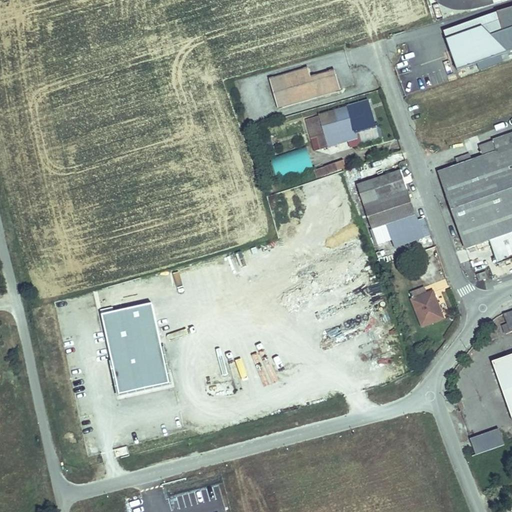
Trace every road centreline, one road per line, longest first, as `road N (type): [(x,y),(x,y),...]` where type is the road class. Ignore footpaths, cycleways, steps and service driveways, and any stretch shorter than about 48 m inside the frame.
road 1 (unclassified): [(429,397),(60,499)]
road 2 (unclassified): [(0,222),(60,499)]
road 3 (unclassified): [(481,308),(453,273),(388,77),(369,54)]
road 4 (unclassified): [(429,397),(478,511)]
